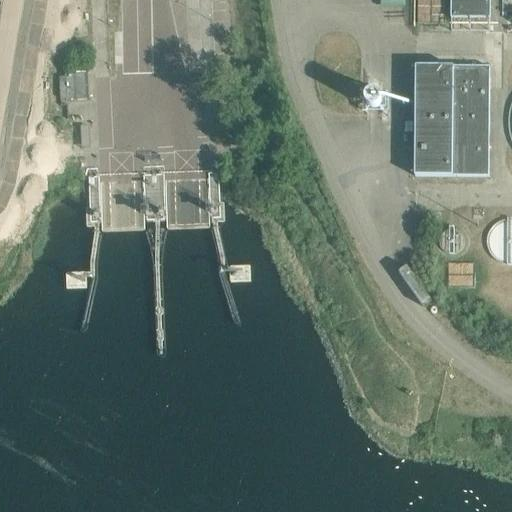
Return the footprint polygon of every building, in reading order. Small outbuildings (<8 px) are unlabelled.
[(489,32),(490,0),(450,0),(449,30),(489,32)] [(511,0),(501,0),(502,12),(511,12),(511,0)] [(490,67),(454,67),(416,67),(415,177),(489,177),(490,67)] [(60,78),(59,78),(60,100),(65,99),(66,100),(70,100),(85,99),(87,99),(85,75),(69,75),(64,75),(65,78),(60,78)] [(266,102),(251,108),(260,129),(274,124),(266,102)]
